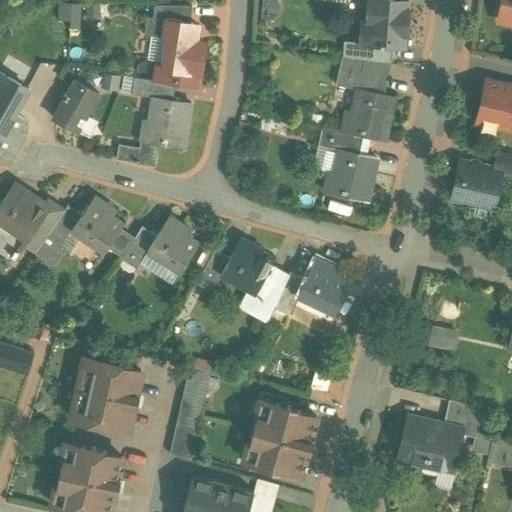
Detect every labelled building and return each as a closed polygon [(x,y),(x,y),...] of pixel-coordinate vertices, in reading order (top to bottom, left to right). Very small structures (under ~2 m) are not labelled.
[(262,0),(263,17),(276,17),(275,0),(262,0)] [(391,1),(374,0),(370,0),(368,23),(362,23),(359,59),(391,63),(393,46),(405,47),(409,3),(391,1)] [(511,0),(502,0),(503,0),(498,3),(496,13),(499,18),(499,21),(511,23),(511,0)] [(60,2),(59,23),(81,23),(82,3),(60,2)] [(192,6),(156,5),(154,18),(153,19),(189,24),(192,6)] [(189,24),(153,19),(154,18),(148,17),(145,35),(167,38),(163,62),(157,61),(154,81),(175,84),(198,88),(205,44),(186,41),(189,24)] [(359,59),(342,56),(340,68),(381,77),(384,63),(392,64),(392,63),(359,59)] [(381,77),(340,68),(336,85),(357,90),(352,112),(346,111),(341,131),(363,136),(385,141),(395,97),(377,93),(381,77)] [(0,73),(0,150),(5,153),(24,120),(14,114),(28,90),(0,73)] [(154,81),(135,78),(132,94),(154,98),(173,101),(175,84),(154,81)] [(99,94),(74,80),(53,119),(77,132),(99,94)] [(511,86),(486,80),(477,123),(511,130),(511,86)] [(173,101),(154,98),(150,122),(144,121),(141,140),(159,143),(184,147),(191,104),(173,101)] [(341,131),(323,127),(319,145),(340,150),(359,154),(363,136),(341,131)] [(159,143),(141,140),(140,148),(119,144),(116,160),(137,163),(137,164),(155,167),(159,143)] [(359,154),(340,150),(334,173),(329,172),(324,192),(367,201),(377,158),(359,154)] [(511,154),(497,151),(493,170),(502,171),(501,173),(511,175),(511,154)] [(493,170),(460,162),(452,198),(462,200),(465,204),(472,206),(476,203),(493,207),(501,173),(502,171),(493,170)] [(12,189),(4,202),(0,199),(0,238),(15,249),(11,256),(14,258),(19,251),(19,252),(34,229),(34,228),(44,212),(43,211),(43,210),(12,189)] [(64,211),(50,201),(43,210),(43,211),(44,212),(34,228),(34,229),(46,237),(64,211)] [(123,225),(91,203),(82,215),(73,229),(104,250),(103,251),(104,252),(121,228),(123,225)] [(64,211),(46,237),(61,247),(73,229),(82,215),(68,206),(64,211)] [(198,244),(165,223),(157,236),(148,249),(149,250),(180,270),(180,271),(181,271),(198,244)] [(123,258),(122,259),(137,268),(149,250),(148,249),(157,236),(143,227),(136,238),(123,258)] [(121,228),(107,247),(123,258),(136,238),(121,228)] [(46,237),(35,253),(49,264),(54,263),(60,254),(59,249),(61,247),(46,237)] [(271,264),(237,245),(230,259),(222,273),(223,273),(249,288),(255,291),(255,292),(256,292),(271,264)] [(215,250),(197,284),(212,292),(223,273),(222,273),(230,259),(215,250)] [(290,275),(271,264),(256,292),(255,292),(255,291),(249,288),(244,298),(243,298),(238,307),(252,315),(267,323),(275,307),(290,275)] [(348,283),(313,266),(306,280),(299,294),(300,295),(334,310),(334,311),(334,312),(348,283)] [(306,280),(291,273),(290,275),(275,307),(291,314),(300,295),(299,294),(306,280)] [(429,347),(456,349),(457,327),(431,325),(429,347)] [(33,352),(0,341),(0,366),(26,374),(33,352)] [(108,362),(107,363),(92,360),(88,376),(82,374),(76,402),(82,403),(78,419),(94,422),(94,424),(105,427),(106,425),(128,430),(133,406),(137,407),(140,395),(136,394),(141,371),(119,366),(120,364),(108,362)] [(189,366),(170,453),(192,458),(211,371),(189,366)] [(332,375),(316,371),(310,387),(327,392),(332,375)] [(483,407),(452,400),(446,425),(462,428),(462,430),(477,433),(483,407)] [(283,405),(283,407),(267,403),(263,419),(257,417),(249,444),(256,446),(251,461),(267,465),(266,467),(278,470),(278,469),(300,475),(306,451),(310,453),(314,441),(310,440),(316,417),(294,411),(295,409),(283,405)] [(446,425),(409,416),(399,459),(425,465),(426,459),(453,466),(462,430),(462,428),(446,425)] [(511,439),(490,438),(489,464),(511,464),(511,439)] [(100,450),(89,447),(88,449),(72,446),(69,462),(63,460),(56,487),(63,489),(59,505),(75,508),(74,510),(83,511),(86,511),(87,511),(92,511),(109,511),(114,492),(118,493),(121,481),(117,480),(122,457),(100,452),(100,450)] [(212,479),(192,474),(181,511),(247,511),(254,491),(234,486),(234,485),(212,478),(212,479)]
